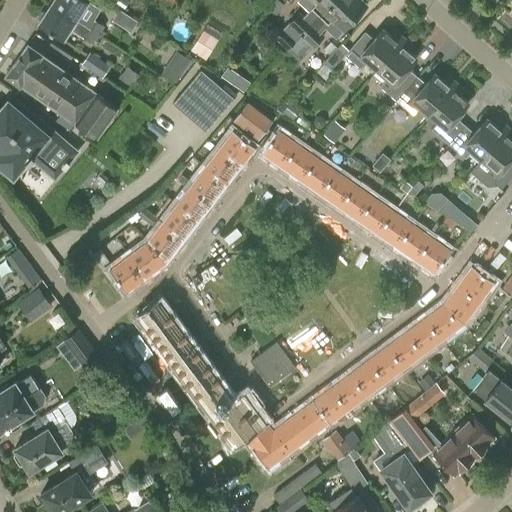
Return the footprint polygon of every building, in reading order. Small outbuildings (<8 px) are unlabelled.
[(86,0),(51,0),(50,3),(85,27),(91,18),(80,10),(86,0)] [(256,0),(265,8),(273,0),(256,0)] [(275,0),(268,9),(275,16),(285,4),(279,0),(275,0)] [(312,0),(315,2),(302,16),(311,24),(319,16),(333,0),(312,0)] [(333,0),(319,16),(311,24),(319,32),(324,27),(334,37),(366,4),(363,2),(363,0),(333,0)] [(85,27),(50,3),(45,9),(41,8),(36,16),(38,20),(37,21),(61,37),(67,29),(77,35),(78,36),(85,27)] [(133,28),(137,18),(117,10),(113,20),(133,28)] [(311,24),(302,16),(299,13),(288,23),(300,35),(311,24)] [(95,34),(101,25),(91,18),(85,27),(95,34)] [(311,24),(300,35),(314,48),(324,37),(319,32),(311,24)] [(95,34),(85,27),(78,36),(89,43),(95,34)] [(203,30),(190,50),(206,60),(218,40),(203,30)] [(363,70),(369,63),(377,70),(404,38),(399,34),(396,36),(391,37),(383,30),(374,41),(365,34),(347,56),(363,70)] [(286,32),(279,40),(287,48),(295,40),(286,32)] [(407,46),(409,43),(404,38),(377,70),(388,79),(381,87),(397,99),(416,76),(407,69),(416,58),(408,51),(407,46)] [(40,55),(41,54),(27,44),(6,73),(6,76),(18,85),(21,84),(94,138),(115,109),(40,55)] [(182,73),(190,61),(175,51),(167,62),(182,73)] [(90,53),(82,65),(103,78),(110,66),(90,53)] [(173,103),(206,131),(234,98),(201,70),(173,103)] [(249,83),(233,71),(227,80),(243,92),(249,83)] [(435,74),(426,84),(416,76),(397,99),(415,115),(421,108),(429,115),(456,83),(451,78),(448,81),(443,81),(435,74)] [(459,90),(461,87),(456,83),(429,115),(439,123),(433,130),(449,144),(465,125),(455,117),(468,103),(459,95),(459,90)] [(290,100),(284,109),(294,117),(300,108),(290,100)] [(27,118),(12,105),(8,101),(0,110),(0,164),(13,176),(15,173),(18,175),(29,161),(33,157),(43,166),(63,141),(31,113),(27,118)] [(248,131),(253,135),(257,139),(271,121),(266,118),(247,103),(233,120),(248,131)] [(318,127),(322,127),(325,123),(324,119),(321,116),(317,117),(314,120),(314,124),(318,127)] [(495,126),(487,118),(477,130),(474,133),(465,125),(449,144),(467,158),(472,153),(480,160),(508,127),(503,123),(500,125),(495,126)] [(335,120),(324,134),(334,141),(344,128),(335,120)] [(511,160),(510,159),(511,156),(511,140),(511,135),(511,133),(511,130),(508,127),(480,160),(470,171),(487,185),(497,184),(501,188),(511,175),(511,160)] [(281,167),(298,143),(278,129),(261,153),(281,167)] [(232,131),(218,148),(241,165),(254,148),(232,131)] [(298,143),(281,167),(300,180),(317,156),(298,143)] [(227,182),(241,165),(218,148),(205,165),(227,182)] [(390,159),(382,152),(371,166),(380,172),(390,159)] [(336,170),(317,156),(300,180),(320,193),(336,170)] [(205,165),(192,183),(214,200),(227,182),(205,165)] [(336,170),(320,193),(339,207),(355,183),(336,170)] [(182,175),(177,180),(187,188),(177,202),(199,219),(214,200),(192,183),(182,175)] [(401,186),(406,191),(411,185),(406,181),(401,186)] [(374,196),(355,183),(339,207),(358,220),(374,196)] [(398,191),(393,198),(400,202),(404,195),(398,191)] [(374,196),(358,220),(377,233),(393,210),(374,196)] [(177,202),(162,221),(184,238),(199,219),(177,202)] [(143,207),(137,215),(156,229),(146,242),(168,258),(184,238),(162,221),(143,207)] [(412,223),(393,210),(377,233),(396,247),(412,223)] [(454,220),(446,215),(442,222),(450,227),(454,220)] [(476,225),(467,217),(461,224),(466,227),(471,231),(476,225)] [(432,236),(412,223),(396,247),(415,260),(432,236)] [(451,250),(432,236),(415,260),(435,274),(451,250)] [(146,275),(168,258),(146,242),(130,254),(146,275)] [(92,255),(108,276),(111,274),(125,292),(146,275),(130,254),(113,267),(99,249),(92,255)] [(6,260),(28,289),(41,279),(19,250),(6,260)] [(472,266),(457,286),(478,302),(494,282),(472,266)] [(511,296),(511,274),(501,289),(511,296)] [(457,286),(443,307),(460,326),(478,302),(457,286)] [(17,304),(31,322),(53,306),(39,287),(17,304)] [(292,449),(327,423),(312,402),(270,432),(242,392),(232,400),(157,297),(137,312),(234,446),(244,439),(266,468),(292,449)] [(440,341),(460,326),(443,307),(425,320),(440,341)] [(422,354),(440,341),(425,320),(406,333),(422,354)] [(511,322),(504,332),(508,335),(499,348),(511,356),(511,322)] [(404,368),(422,354),(406,333),(388,346),(404,368)] [(80,346),(87,356),(81,360),(95,378),(110,367),(88,340),(80,346)] [(269,387),(295,367),(276,342),(250,361),(269,387)] [(386,381),(404,368),(388,346),(370,360),(386,381)] [(478,347),(468,358),(484,371),(493,360),(478,347)] [(367,395),(386,381),(370,360),(351,373),(367,395)] [(41,402),(43,394),(29,372),(0,389),(0,427),(0,428),(41,402)] [(351,373),(333,386),(349,408),(367,395),(351,373)] [(484,400),(510,420),(511,417),(511,388),(500,380),(499,381),(489,373),(475,390),(485,398),(484,400)] [(420,381),(425,388),(434,380),(429,374),(420,381)] [(410,403),(402,410),(410,421),(445,393),(436,382),(410,403)] [(339,426),(354,415),(349,408),(333,386),(312,402),(327,423),(328,424),(334,419),(339,426)] [(28,471),(62,451),(60,447),(69,442),(70,438),(70,435),(69,432),(54,409),(30,423),(37,433),(13,448),(28,471)] [(410,421),(402,410),(387,421),(403,442),(409,450),(416,459),(425,451),(438,465),(441,462),(454,475),(493,437),(478,421),(475,424),(468,417),(442,443),(425,425),(418,432),(410,421)] [(132,433),(149,423),(142,413),(125,423),(132,433)] [(406,508),(428,492),(403,455),(409,450),(403,442),(387,421),(376,431),(395,457),(387,463),(394,473),(386,479),(406,508)] [(338,459),(362,442),(353,430),(343,438),(338,430),(324,440),(338,459)] [(81,479),(107,462),(95,444),(67,461),(74,472),(40,493),(51,511),(62,511),(91,494),(81,479)] [(356,448),(350,452),(354,459),(361,454),(356,448)] [(350,496),(368,484),(348,453),(334,462),(350,486),(346,489),(350,496)] [(322,472),(315,463),(306,470),(272,495),(279,504),(322,472)] [(291,511),(308,499),(300,489),(277,507),(281,511),(291,511)] [(366,511),(356,495),(350,499),(346,492),(328,503),(333,511),(330,511),(366,511)] [(160,494),(149,500),(154,509),(165,502),(160,494)] [(85,511),(155,511),(154,509),(149,500),(148,499),(125,511),(106,511),(101,502),(85,511)] [(165,502),(154,509),(155,511),(168,511),(170,511),(165,502)]
